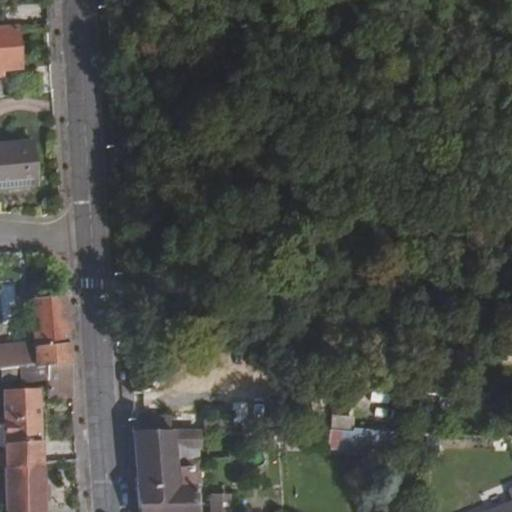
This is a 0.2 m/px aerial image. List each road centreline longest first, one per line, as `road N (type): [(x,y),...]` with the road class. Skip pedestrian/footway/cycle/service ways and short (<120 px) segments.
road 1 (tertiary): [(108,511),(91,234)]
road 2 (tertiary): [(91,234),(77,0)]
